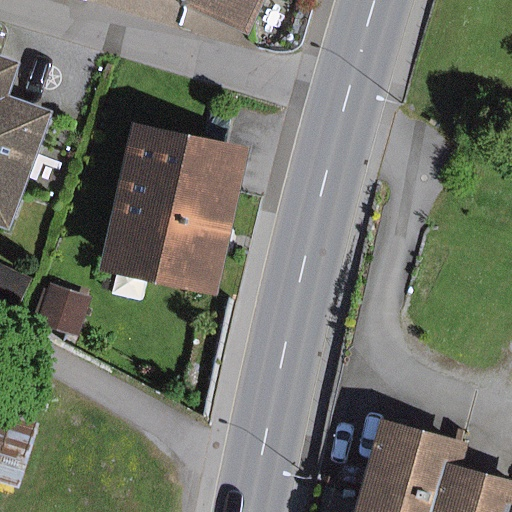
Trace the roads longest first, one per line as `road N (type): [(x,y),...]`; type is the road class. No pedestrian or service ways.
road 1 (primary): [(346,91),(256,465)]
road 2 (residential): [(13,0),(346,91)]
road 3 (residential): [(256,465),(214,451),(0,335)]
